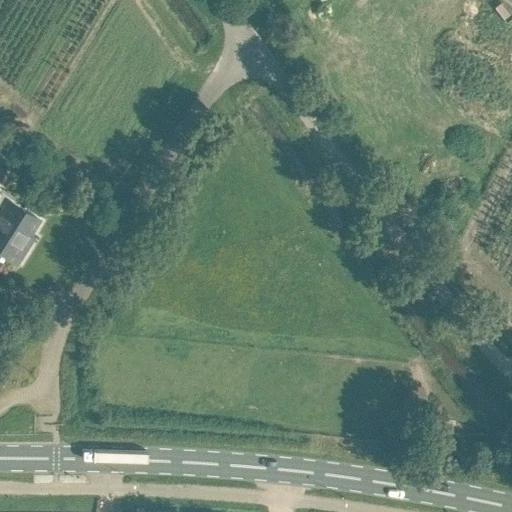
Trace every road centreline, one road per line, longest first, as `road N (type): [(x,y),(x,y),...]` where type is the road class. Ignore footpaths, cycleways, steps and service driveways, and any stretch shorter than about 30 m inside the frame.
road 1 (primary): [(508,511),(405,489),(200,462),(0,457)]
road 2 (unclassified): [(243,39),(58,328),(45,387),(0,403)]
road 3 (unclassified): [(243,39),(511,374)]
road 4 (unclassified): [(373,511),(205,492),(0,487)]
